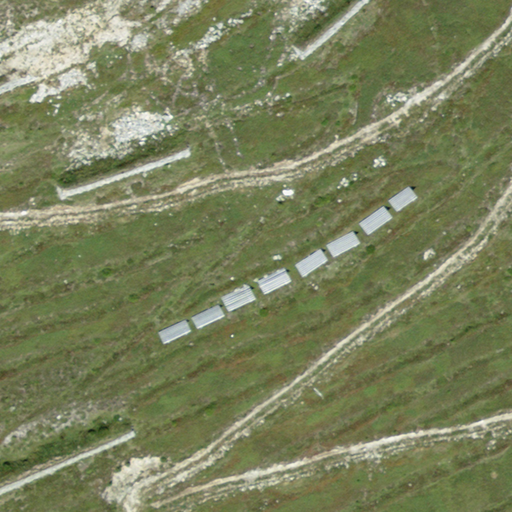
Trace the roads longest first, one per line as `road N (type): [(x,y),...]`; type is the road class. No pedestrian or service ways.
road 1 (track): [(511,411),(163,508),(155,486),(349,360),(501,230),(511,211)]
road 2 (track): [(511,39),(460,87),(326,165),(76,210),(0,208)]
